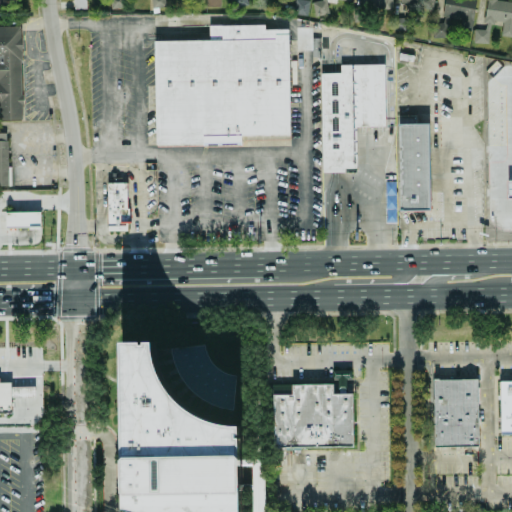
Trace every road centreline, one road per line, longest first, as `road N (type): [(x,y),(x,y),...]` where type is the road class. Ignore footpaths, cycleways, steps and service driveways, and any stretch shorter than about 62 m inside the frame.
road 1 (primary): [(77,301),(511,293)]
road 2 (primary): [(511,262),(286,265)]
road 3 (tertiary): [(77,301),(80,511)]
road 4 (primary): [(286,265),(77,269)]
road 5 (residential): [(51,0),(76,202)]
